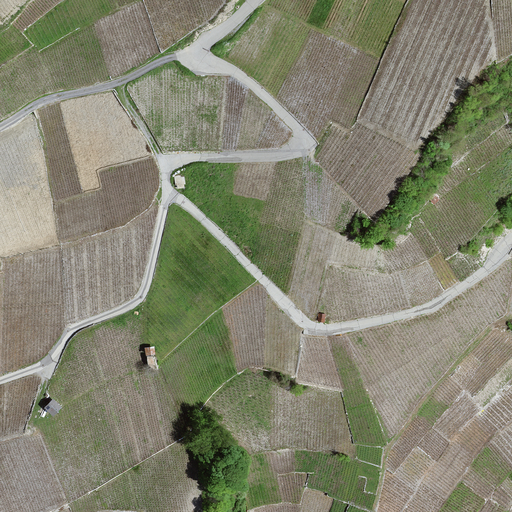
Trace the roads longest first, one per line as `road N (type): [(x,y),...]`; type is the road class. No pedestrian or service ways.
road 1 (unclassified): [(172,195),(303,321),(321,328),(434,305),(511,240)]
road 2 (unclassified): [(172,195),(164,176),(174,161),(283,154),(298,142),(294,123),(276,106),(198,52),(256,0)]
road 3 (unclassified): [(0,380),(41,365),(70,330),(139,298),(172,195)]
road 4 (track): [(198,52),(34,106),(0,127)]
